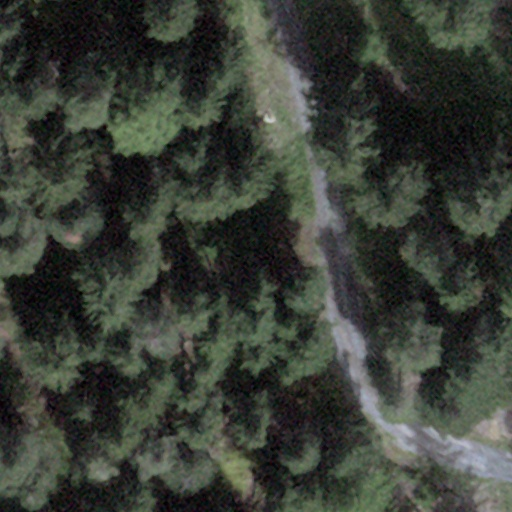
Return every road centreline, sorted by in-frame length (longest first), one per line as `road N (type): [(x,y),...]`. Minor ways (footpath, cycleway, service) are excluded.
road 1 (track): [(511,451),(409,415),(356,309),(315,115),(272,0)]
road 2 (track): [(0,332),(64,424),(106,511)]
road 3 (track): [(511,94),(380,25),(352,0)]
